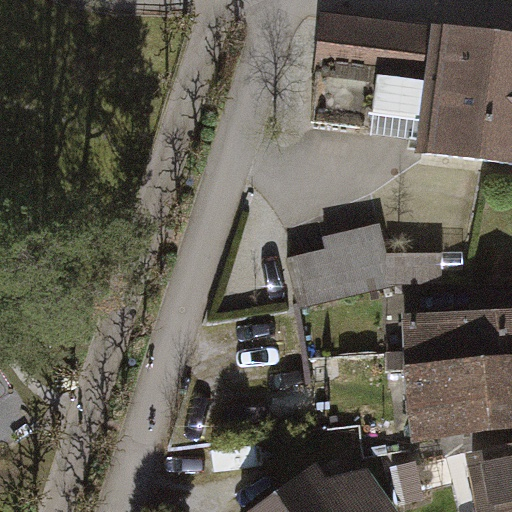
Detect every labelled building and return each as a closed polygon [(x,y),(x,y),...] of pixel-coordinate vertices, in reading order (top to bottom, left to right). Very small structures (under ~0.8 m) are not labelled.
[(331,0),(323,61),(437,78),(428,138),(511,149),(511,25),(336,0),(331,0)] [(303,293),(449,288),(447,231),(302,236),(303,293)] [(511,352),(511,307),(504,308),(404,316),(408,361),(511,352)] [(511,352),(408,361),(414,437),(511,429),(511,352)] [(470,484),(476,511),(499,511),(511,509),(511,443),(463,454),(470,484)] [(418,461),(392,467),(401,507),(427,501),(418,461)] [(247,511),(399,511),(369,468),(327,478),(317,463),(247,511)]
